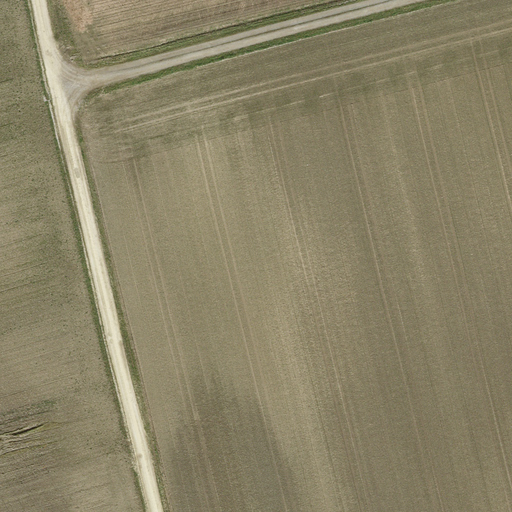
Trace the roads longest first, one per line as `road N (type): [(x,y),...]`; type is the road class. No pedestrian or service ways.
road 1 (track): [(159,511),(42,0)]
road 2 (track): [(57,76),(369,0)]
